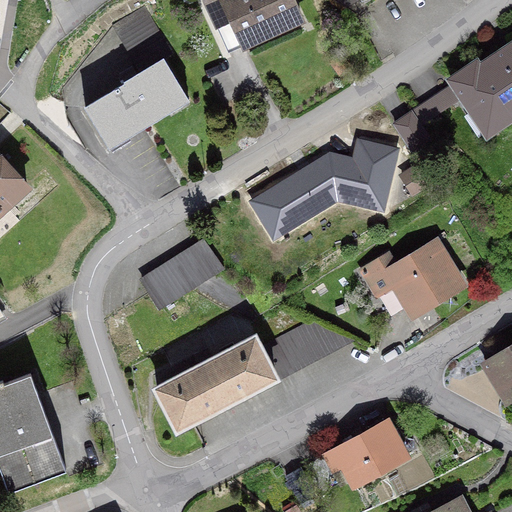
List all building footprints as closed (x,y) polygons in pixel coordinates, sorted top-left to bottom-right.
[(207,0),(205,1),(227,49),(243,41),(241,38),(297,12),(291,0),(207,0)] [(343,3),(348,0),(329,0),(334,8),(343,3)] [(116,23),(143,69),(163,58),(171,53),(143,6),(116,23)] [(477,62),(451,80),(487,134),(511,117),(511,44),(479,66),(477,62)] [(186,97),(163,58),(143,69),(136,74),(134,71),(123,78),(125,82),(85,107),(108,144),(186,97)] [(394,123),(413,150),(429,139),(411,112),(394,123)] [(253,201),(266,223),(283,213),(291,226),(321,207),(316,199),(326,192),(328,194),(382,207),(395,150),(360,141),(354,168),(321,160),(311,166),(314,170),(303,177),(300,173),(253,201)] [(0,155),(0,208),(27,184),(0,155)] [(402,175),(413,192),(425,184),(414,167),(402,175)] [(390,251),(359,269),(376,298),(393,290),(413,320),(436,305),(468,285),(446,250),(438,237),(424,246),(396,262),(390,251)] [(142,282),(159,309),(224,268),(205,242),(142,282)] [(313,319),(260,347),(275,377),(350,337),(313,319)] [(178,427),(275,377),(260,347),(254,336),(157,388),(178,427)] [(511,347),(485,364),(507,398),(511,396),(511,347)] [(0,467),(8,490),(66,469),(30,373),(0,384),(0,467)] [(387,420),(326,454),(334,469),(343,464),(354,484),(407,455),(387,420)] [(300,468),(286,476),(300,501),(315,493),(300,468)] [(413,511),(465,511),(459,499),(434,511),(431,511),(431,510),(426,511),(425,511),(422,505),(412,510),(413,511)]
